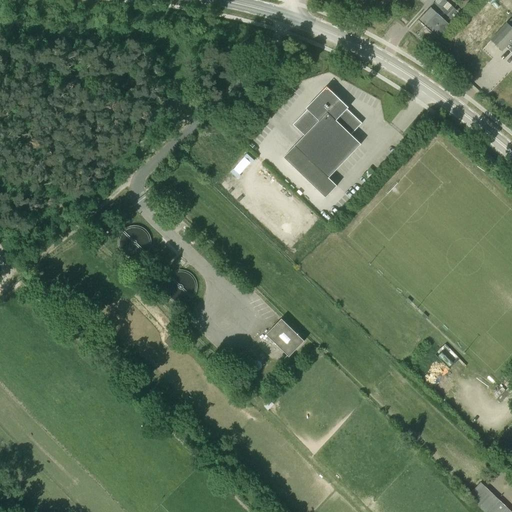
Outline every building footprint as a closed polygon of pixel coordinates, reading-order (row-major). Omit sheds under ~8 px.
[(425,27),(443,8),(443,7),(448,2),(445,0),(443,0),(438,5),(435,2),(418,20),(425,27)] [(432,33),(454,8),(451,5),(447,11),(443,8),(425,27),(432,33)] [(454,8),(432,33),(438,39),(456,19),(452,16),(456,10),(454,8)] [(511,19),(491,41),(501,51),(506,46),(511,51),(511,19)] [(304,136),(294,146),(281,159),(323,199),(336,186),(328,178),(361,144),(351,135),(362,123),(349,111),(347,109),(348,108),(328,89),(325,89),(306,109),(307,110),(305,112),(293,125),(304,136)] [(249,145),(255,150),(266,135),(260,130),(249,145)] [(269,179),(225,135),(214,146),(258,190),(269,179)] [(289,357),(304,341),(281,319),(266,335),(289,357)] [(456,372),(465,362),(445,344),(436,354),(456,372)] [(483,511),(511,511),(481,482),(467,496),(483,511)]
